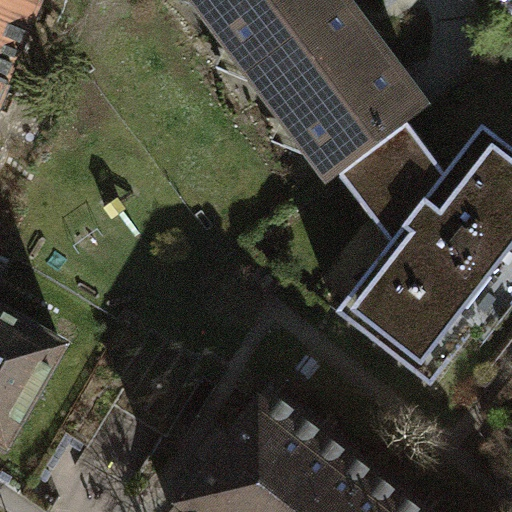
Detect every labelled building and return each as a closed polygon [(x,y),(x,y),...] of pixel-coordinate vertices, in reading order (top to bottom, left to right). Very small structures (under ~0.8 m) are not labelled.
[(0,0),(0,79),(6,81),(39,0),(0,0)] [(197,0),(219,28),(256,0),(197,0)] [(342,0),(256,0),(219,28),(333,180),(344,172),(407,124),(426,110),(342,0)] [(407,124),(344,172),(388,238),(336,312),(432,383),(511,275),(511,149),(475,121),(440,165),(407,124)] [(0,439),(7,444),(65,343),(0,306),(0,439)] [(172,511),(422,511),(268,390),(214,459),(172,511)]
